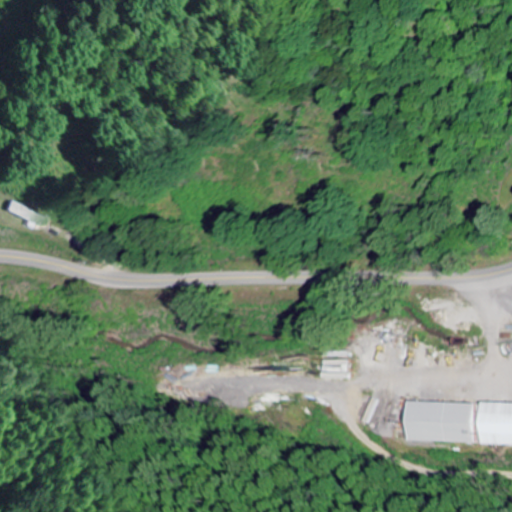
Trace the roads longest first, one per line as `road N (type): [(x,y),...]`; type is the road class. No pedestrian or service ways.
road 1 (secondary): [(0,256),(147,279),(463,277),(511,268)]
road 2 (residential): [(511,331),(366,416),(370,461),(511,488)]
